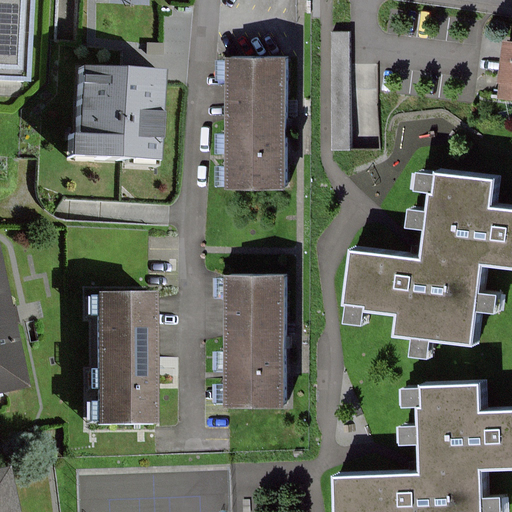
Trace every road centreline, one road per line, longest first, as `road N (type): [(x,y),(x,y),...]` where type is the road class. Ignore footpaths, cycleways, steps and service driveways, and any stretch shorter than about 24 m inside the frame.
road 1 (unknown): [(460,511),(459,176),(481,8)]
road 2 (residential): [(208,0),(189,445)]
